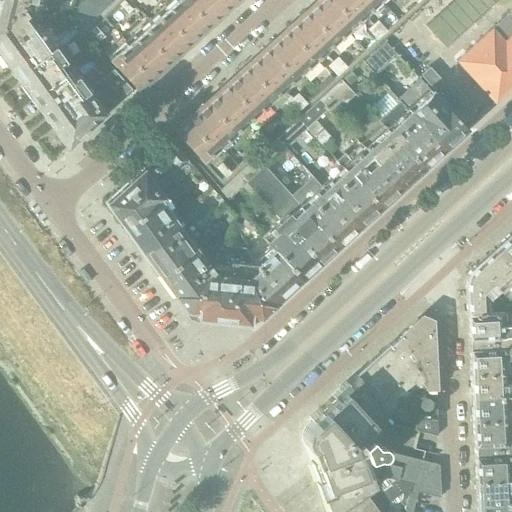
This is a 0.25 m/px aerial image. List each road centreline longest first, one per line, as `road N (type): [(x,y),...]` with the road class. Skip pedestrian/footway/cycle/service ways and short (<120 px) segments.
road 1 (residential): [(51,212),(281,0)]
road 2 (secondary): [(205,459),(423,259)]
road 3 (secondary): [(407,240),(269,364),(177,421)]
road 4 (residential): [(423,259),(445,283),(455,511)]
road 5 (residential): [(156,349),(51,212)]
road 6 (residential): [(73,322),(152,461)]
road 7 (residential): [(177,421),(73,322)]
road 8 (secondary): [(511,144),(407,240)]
road 9 (residential): [(73,322),(0,224)]
road 10 (secondary): [(423,259),(511,177)]
